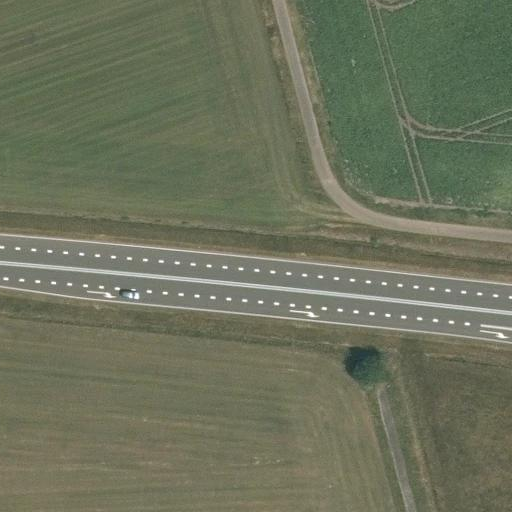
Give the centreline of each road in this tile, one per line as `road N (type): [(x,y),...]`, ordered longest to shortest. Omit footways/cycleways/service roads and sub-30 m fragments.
road 1 (trunk): [(487,308),(0,263)]
road 2 (unclassified): [(511,238),(350,210),(317,159),(277,0)]
road 3 (unclassified): [(411,511),(379,389)]
